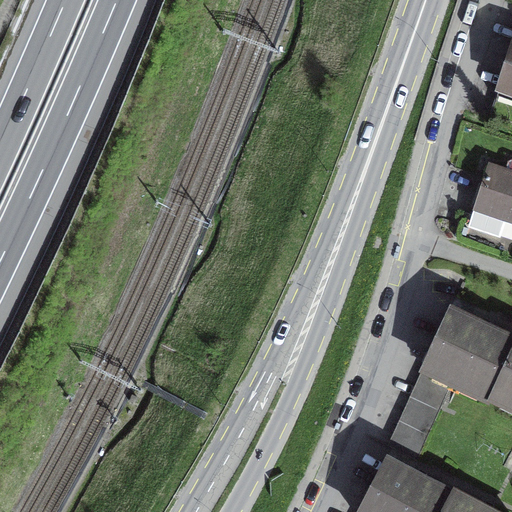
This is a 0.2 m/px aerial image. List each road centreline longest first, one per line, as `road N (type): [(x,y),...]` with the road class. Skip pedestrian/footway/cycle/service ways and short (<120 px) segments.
road 1 (primary): [(212,511),(308,323),(425,0)]
road 2 (unclassified): [(415,239),(383,362),(325,511)]
road 3 (motorway): [(0,260),(116,0)]
road 4 (unclassified): [(492,0),(415,239)]
road 5 (motorway): [(65,0),(0,149)]
